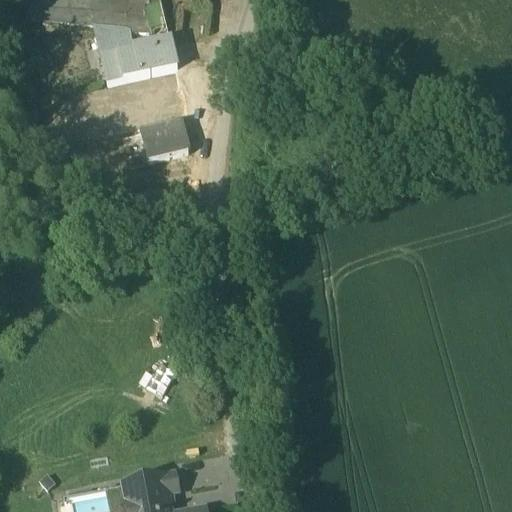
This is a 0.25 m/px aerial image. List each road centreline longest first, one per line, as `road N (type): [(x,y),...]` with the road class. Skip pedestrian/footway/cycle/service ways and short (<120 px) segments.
road 1 (residential): [(253,0),(213,149),(227,408),(249,511)]
road 2 (track): [(239,56),(511,145)]
